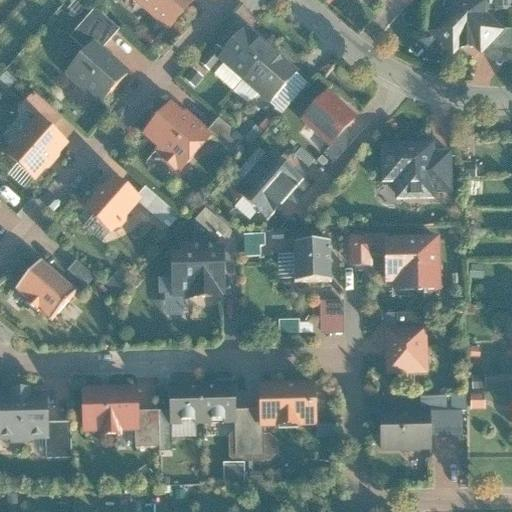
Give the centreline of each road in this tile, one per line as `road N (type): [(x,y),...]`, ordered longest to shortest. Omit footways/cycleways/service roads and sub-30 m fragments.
road 1 (residential): [(0,369),(352,359),(357,502)]
road 2 (residential): [(230,0),(0,261)]
road 3 (residential): [(511,100),(406,80),(297,0)]
road 4 (residential): [(511,498),(357,502)]
